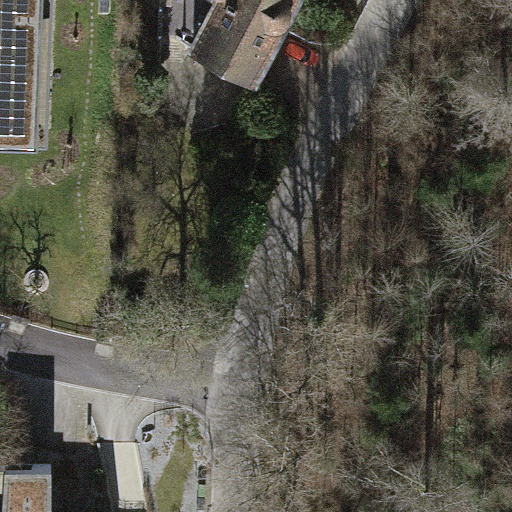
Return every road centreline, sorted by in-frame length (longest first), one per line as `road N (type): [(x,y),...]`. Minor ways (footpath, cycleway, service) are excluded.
road 1 (residential): [(396,0),(314,159),(241,392)]
road 2 (residential): [(241,392),(0,345)]
road 3 (residential): [(229,511),(241,392)]
